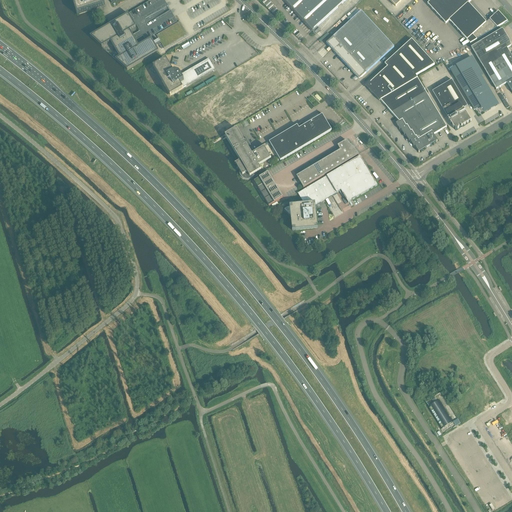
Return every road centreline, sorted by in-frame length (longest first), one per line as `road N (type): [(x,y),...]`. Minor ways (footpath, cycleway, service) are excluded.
road 1 (trunk): [(405,511),(322,378),(232,266),(108,138),(0,49)]
road 2 (trunk): [(0,70),(107,160),(197,251),(294,370),(386,511)]
road 3 (unclassified): [(0,404),(126,305),(137,285),(116,219),(0,115)]
road 4 (tertiary): [(409,179),(239,0)]
road 5 (tertiary): [(511,324),(409,179)]
road 6 (unclassified): [(409,179),(511,116)]
